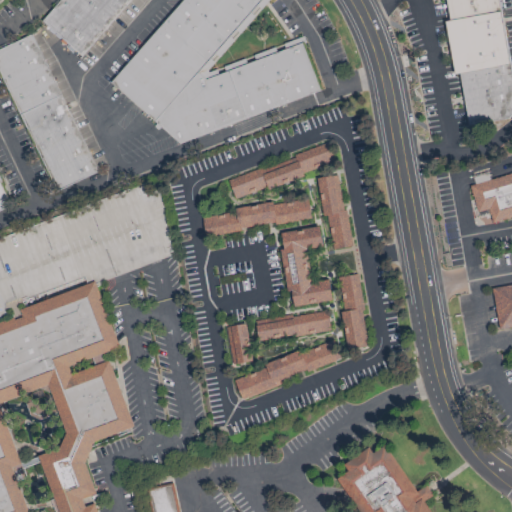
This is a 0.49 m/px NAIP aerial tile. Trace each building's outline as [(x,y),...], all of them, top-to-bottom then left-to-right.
[(81,58),(131,0),(59,0),(40,22),(81,58)] [(319,89),(302,43),(232,66),(229,70),(210,76),(208,71),(268,0),(182,0),(111,83),(180,142),(319,89)] [(511,95),(497,0),(446,0),(458,100),(465,99),(468,125),(511,120),(510,108),(511,108),(511,95)] [(0,50),(0,71),(55,192),(96,172),(30,35),(0,50)] [(228,178),(234,198),(335,165),(329,145),(228,178)] [(479,215),(488,213),(490,223),(511,218),(511,173),(490,179),(489,173),(469,178),(479,215)] [(351,245),(339,174),(319,177),(330,249),(351,245)] [(0,209),(9,205),(0,185),(0,209)] [(311,222),(309,201),(202,213),(205,234),(311,222)] [(280,233),(291,306),(333,300),(330,280),(313,282),(308,250),(323,248),(320,227),(280,233)] [(359,275),(340,277),(348,348),(366,346),(359,275)] [(0,321),(0,511),(96,511),(93,503),(84,507),(82,499),(95,494),(84,462),(93,442),(133,426),(108,360),(71,374),(68,367),(114,349),(116,341),(92,282),(19,310),(20,314),(0,321)] [(498,330),(511,328),(511,283),(493,286),(498,330)] [(260,340),(329,331),(326,313),(258,322),(260,340)] [(246,324),(227,327),(233,365),(252,362),(246,324)] [(342,362),(336,341),(233,375),(240,396),(342,362)] [(416,492),(387,445),(374,453),(372,450),(337,472),(362,511),(433,511),(426,500),(433,495),(427,485),(416,492)] [(150,489),(153,511),(179,511),(175,485),(150,489)]
